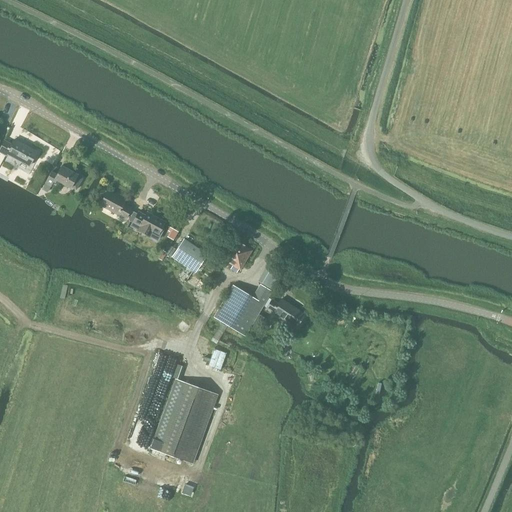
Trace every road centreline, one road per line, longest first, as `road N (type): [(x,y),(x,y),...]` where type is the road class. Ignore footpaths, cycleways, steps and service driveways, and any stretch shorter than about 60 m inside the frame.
road 1 (unclassified): [(511,323),(330,286),(232,221),(0,91)]
road 2 (unclassified): [(423,202),(379,172),(367,147),(406,0)]
road 3 (track): [(170,347),(128,350),(28,323),(0,299)]
